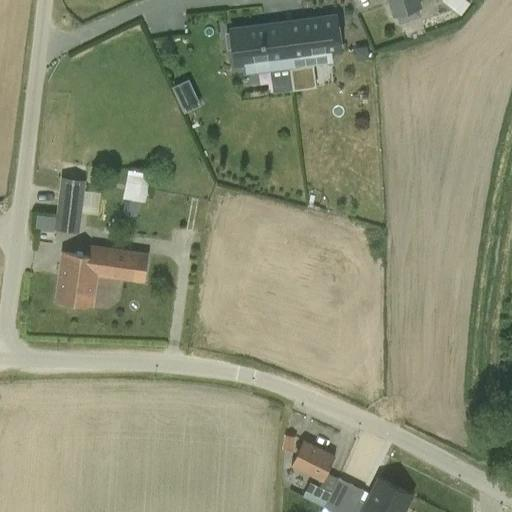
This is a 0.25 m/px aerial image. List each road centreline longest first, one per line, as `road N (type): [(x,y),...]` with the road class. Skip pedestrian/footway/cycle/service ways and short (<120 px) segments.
road 1 (unclassified): [(511,496),(290,388),(171,365),(1,358)]
road 2 (unclassified): [(46,0),(1,358)]
